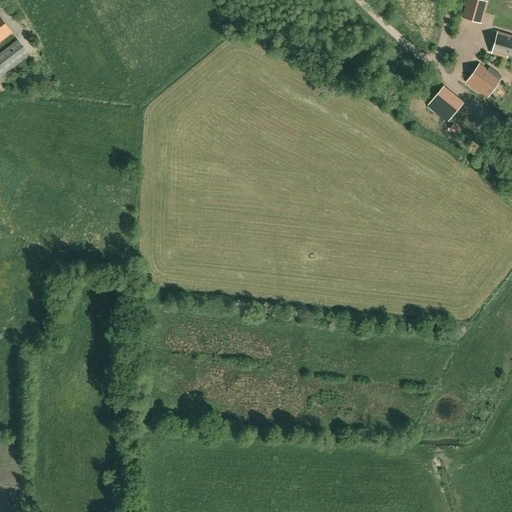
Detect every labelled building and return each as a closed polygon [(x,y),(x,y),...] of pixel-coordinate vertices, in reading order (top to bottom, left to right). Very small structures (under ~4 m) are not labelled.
[(479,0),(467,0),(463,18),(480,23),(486,2),(479,0)] [(0,41),(12,33),(0,17),(0,41)] [(511,36),(498,33),(493,53),(507,57),(510,50),(511,50),(511,36)] [(18,41),(0,54),(0,77),(29,55),(18,41)] [(479,64),(466,82),(488,97),(497,84),(497,83),(499,79),(487,70),(479,64)] [(424,104),(445,121),(461,102),(441,84),(424,104)]
